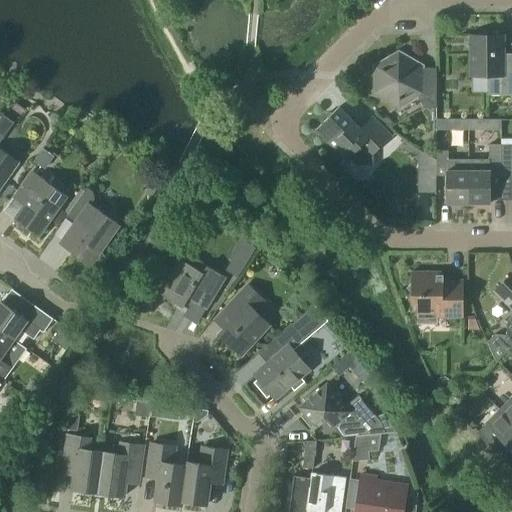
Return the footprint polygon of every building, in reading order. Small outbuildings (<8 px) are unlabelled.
[(511,96),(511,54),(503,55),(503,36),(470,36),(470,77),(488,77),(488,96),(511,96)] [(435,109),(436,69),(421,69),(421,67),(398,53),(374,67),(374,94),(398,108),(417,97),(423,109),(435,109)] [(360,129),(338,108),(315,131),(346,162),(349,159),(356,166),(373,166),(373,155),(391,137),(371,118),(360,129)] [(0,150),(0,141),(14,123),(2,115),(0,117),(0,189),(18,164),(0,150)] [(452,131),(452,120),(436,120),(436,131),(452,131)] [(484,131),(484,120),(468,120),(468,131),(484,131)] [(501,177),(501,145),(489,145),(489,160),(468,160),(468,205),(490,205),(490,201),(501,201),(501,177)] [(511,145),(501,145),(501,177),(501,201),(511,201),(511,145)] [(436,170),(436,161),(418,149),(418,169),(436,170)] [(468,205),(468,160),(448,159),(448,151),(436,151),(436,161),(436,170),(436,177),(446,177),(446,205),(468,205)] [(38,236),(65,198),(31,173),(16,193),(28,202),(15,220),(38,236)] [(102,217),(89,208),(93,201),(92,193),(86,189),(66,217),(77,224),(63,244),(89,262),(115,227),(117,224),(104,214),(102,217)] [(236,277),(244,265),(232,258),(232,259),(225,270),(236,277)] [(207,307),(224,278),(194,260),(176,264),(158,294),(181,308),(186,300),(192,298),(207,307)] [(463,319),(463,281),(442,281),(442,273),(411,272),(411,302),(417,302),(417,313),(436,313),(436,318),(463,319)] [(511,348),(511,346),(511,273),(494,292),(511,309),(511,315),(507,321),(506,335),(495,335),(487,342),(496,363),(511,348)] [(240,355),(268,325),(255,313),(264,303),(247,286),(214,321),(224,330),(219,336),(240,355)] [(0,302),(0,332),(25,350),(26,349),(14,340),(21,331),(33,340),(39,330),(43,333),(53,320),(11,290),(2,303),(0,302)] [(468,316),(468,331),(479,331),(474,316),(468,316)] [(274,400),(308,371),(292,351),(304,341),(291,325),(257,354),(265,363),(252,375),(274,400)] [(19,359),(25,350),(0,332),(0,375),(5,379),(19,359)] [(381,434),(397,433),(389,411),(376,416),(358,395),(345,407),(326,384),(319,389),(317,387),(302,399),(304,402),(297,408),(303,414),(300,417),(310,428),(323,418),(332,428),(341,438),(354,437),(381,434)] [(511,398),(500,410),(511,422),(511,398)] [(511,422),(500,410),(476,434),(507,465),(511,460),(511,422)] [(378,453),(381,434),(354,437),(355,437),(351,463),(369,461),(368,454),(378,453)] [(102,453),(87,451),(88,439),(65,436),(59,474),(73,476),(71,490),(96,494),(102,453)] [(315,457),(315,452),(314,452),(316,442),(305,442),(302,468),(312,470),(314,457),(315,457)] [(102,453),(96,494),(122,498),(124,483),(137,485),(143,447),(119,443),(118,455),(102,453)] [(184,466),(171,464),(174,447),(150,444),(145,478),(157,480),(154,502),(180,506),(180,502),(184,466)] [(180,502),(205,506),(208,484),(220,485),(225,451),(201,447),(199,464),(184,462),(184,466),(180,502)] [(340,508),(345,479),(311,474),(310,479),(293,477),(287,511),(326,511),(328,506),(340,508)] [(415,511),(417,505),(404,504),(407,484),(376,479),(376,477),(361,475),(355,511),(415,511)]
